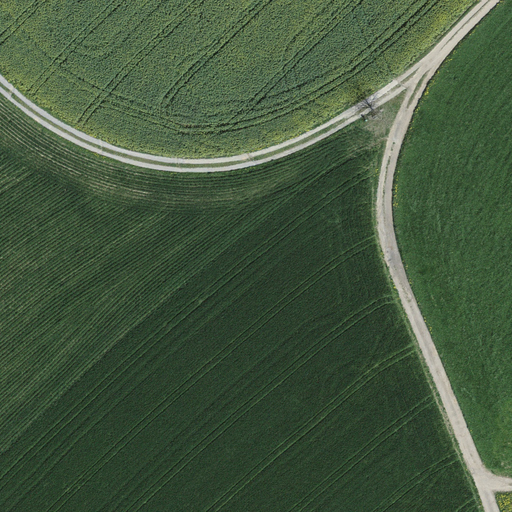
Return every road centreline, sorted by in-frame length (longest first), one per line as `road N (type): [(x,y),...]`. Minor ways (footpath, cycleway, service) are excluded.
road 1 (track): [(494,0),(425,71),(314,137),(225,165),(126,156),(78,138),(0,84)]
road 2 (track): [(425,71),(390,152),(384,227),(493,511)]
